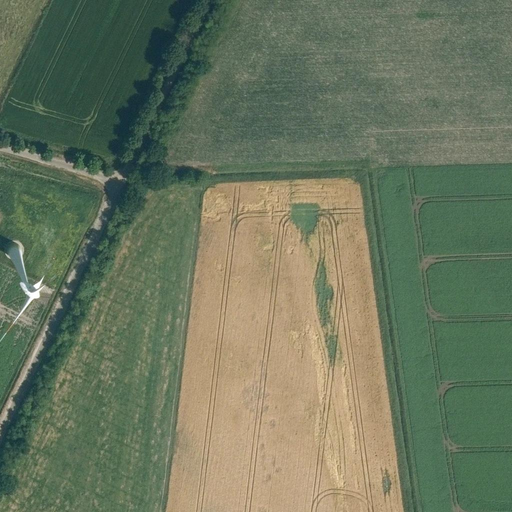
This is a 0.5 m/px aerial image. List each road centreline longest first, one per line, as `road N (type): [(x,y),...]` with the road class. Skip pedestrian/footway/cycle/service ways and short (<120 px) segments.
road 1 (unclassified): [(0,146),(113,177),(0,437)]
road 2 (track): [(113,177),(130,166),(207,0)]
